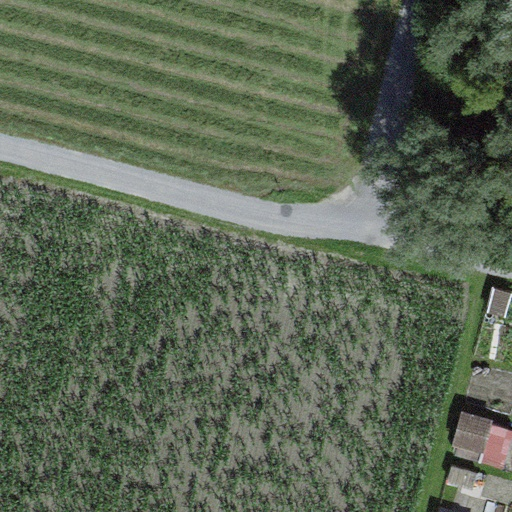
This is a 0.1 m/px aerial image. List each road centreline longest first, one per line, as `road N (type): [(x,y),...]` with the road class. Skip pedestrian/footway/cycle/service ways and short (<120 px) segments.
road 1 (track): [(380,223),(290,220),(0,150)]
road 2 (track): [(380,223),(434,0)]
road 3 (track): [(511,263),(380,223)]
